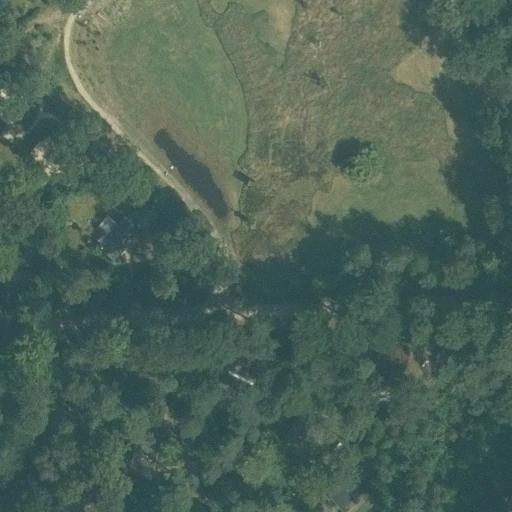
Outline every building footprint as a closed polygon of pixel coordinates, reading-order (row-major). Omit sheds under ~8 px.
[(5,86),(0,90),(0,113),(8,123),(25,108),(5,86)] [(48,138),(31,151),(49,175),(66,161),(48,138)] [(138,229),(122,215),(116,222),(105,215),(97,226),(103,232),(97,240),(100,242),(97,245),(113,257),(138,229)] [(38,228),(0,225),(0,249),(10,250),(11,262),(35,264),(38,228)] [(397,340),(384,336),(376,359),(394,365),(391,375),(401,379),(405,370),(414,344),(398,338),(397,340)] [(255,381),(267,355),(240,342),(228,370),(255,381)] [(380,374),(378,383),(388,386),(391,377),(380,374)] [(320,412),(330,393),(311,385),(295,419),(289,433),(315,445),(329,416),(320,412)] [(41,404),(33,417),(41,422),(35,432),(49,440),(55,430),(57,431),(64,421),(75,428),(81,419),(53,401),(48,409),(41,404)] [(130,462),(125,461),(121,476),(149,483),(160,442),(136,436),(130,462)] [(342,481),(307,509),(309,511),(345,511),(359,499),(342,481)]
